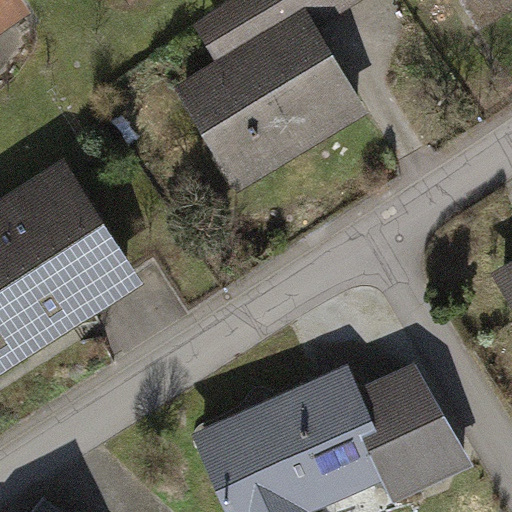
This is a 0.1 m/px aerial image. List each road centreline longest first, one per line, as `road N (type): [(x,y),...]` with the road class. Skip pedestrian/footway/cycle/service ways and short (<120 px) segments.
road 1 (residential): [(384,239),(0,482)]
road 2 (residential): [(511,458),(384,239)]
road 3 (residential): [(384,239),(511,149)]
